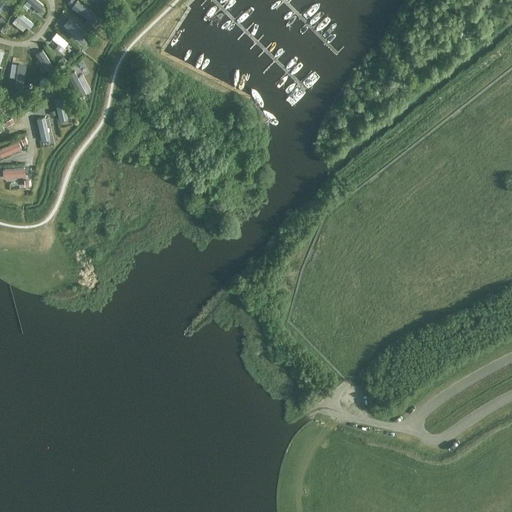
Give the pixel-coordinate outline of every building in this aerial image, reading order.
[(0,0),(0,8),(2,11),(12,0),(0,0)] [(25,0),(25,1),(37,11),(43,5),(36,0),(25,0)] [(78,0),(74,6),(90,17),(95,10),(80,0),(78,0)] [(15,18),(30,30),(35,23),(20,11),(15,18)] [(65,26),(81,37),(85,30),(69,19),(65,26)] [(51,42),(67,53),(71,46),(55,35),(51,42)] [(37,54),(42,72),(50,70),(45,52),(37,54)] [(20,59),(13,76),(21,79),(28,62),(20,59)] [(78,96),(86,93),(80,72),(72,75),(78,96)] [(56,98),(61,120),(68,118),(64,96),(56,98)] [(42,140),(50,139),(47,116),(39,118),(42,140)] [(0,159),(24,148),(19,140),(0,148),(0,159)] [(27,167),(5,168),(5,177),(27,176),(27,167)]
